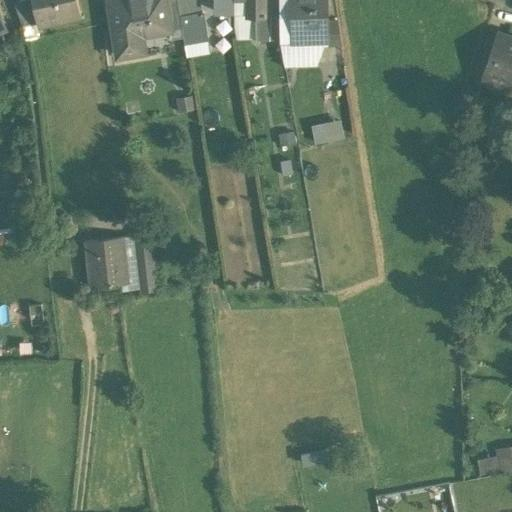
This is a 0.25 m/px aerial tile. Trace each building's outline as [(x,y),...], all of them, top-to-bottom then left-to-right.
[(33,0),(15,0),(23,23),(38,20),(33,0)] [(78,0),(33,0),(38,20),(81,11),(78,0)] [(168,23),(170,36),(184,34),(178,0),(109,0),(112,12),(113,12),(116,32),(115,33),(118,52),(141,49),(138,32),(154,30),(153,26),(168,23)] [(201,9),(200,0),(178,0),(184,34),(187,53),(209,49),(203,8),(201,9)] [(280,37),(279,0),(267,0),(267,12),(256,12),(256,37),(280,37)] [(293,39),(291,0),(279,0),(280,37),(280,39),(293,39)] [(321,0),(291,0),(293,39),(327,39),(326,18),(321,19),(321,0)] [(511,35),(498,31),(481,80),(511,90),(511,35)] [(344,85),(328,87),(331,105),(325,106),(329,128),(351,124),(344,85)] [(149,230),(136,232),(143,286),(156,284),(149,230)] [(136,232),(123,233),(128,278),(130,287),(143,286),(136,232)] [(123,233),(86,237),(91,283),(128,278),(123,233)] [(511,443),(495,446),(499,471),(511,468),(511,443)]
